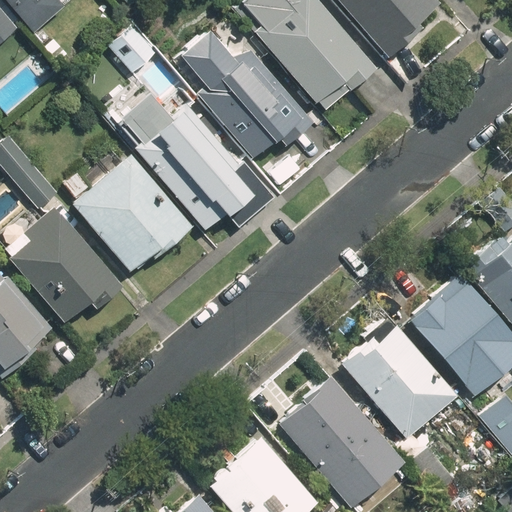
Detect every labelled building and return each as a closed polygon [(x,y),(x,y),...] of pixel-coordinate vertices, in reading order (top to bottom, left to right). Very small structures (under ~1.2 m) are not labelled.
[(0,0),(0,5),(26,34),(64,0),(0,0)] [(117,0),(126,12),(141,0),(117,0)] [(365,66),(308,0),(236,0),(230,5),(250,29),(246,32),(313,111),(365,66)] [(327,0),(402,85),(422,67),(399,41),(414,28),(409,23),(430,4),(425,0),(327,0)] [(0,37),(9,30),(0,20),(0,37)] [(125,24),(100,45),(126,75),(151,54),(125,24)] [(185,94),(242,159),(245,156),(255,167),(276,148),(303,125),(233,43),(221,53),(200,29),(166,58),(192,88),(185,94)] [(105,124),(195,230),(245,188),(174,105),(153,123),(133,100),(105,124)] [(50,192),(0,133),(0,173),(31,209),(50,192)] [(294,167),(282,153),(262,172),(274,186),(294,167)] [(180,228),(116,156),(81,187),(70,175),(57,187),(69,201),(61,207),(120,274),(144,252),(148,256),(180,228)] [(511,207),(494,187),(476,203),(498,229),(511,217),(511,207)] [(112,287),(42,210),(0,248),(0,262),(56,325),(79,303),(86,311),(112,287)] [(498,239),(492,233),(452,269),(511,336),(511,233),(508,229),(498,239)] [(511,346),(450,275),(397,321),(462,395),(511,351),(511,346)] [(42,330),(0,284),(0,374),(27,349),(25,346),(42,330)] [(330,362),(395,438),(445,394),(380,319),(330,362)] [(317,375),(264,421),(340,507),(393,460),(317,375)] [(511,402),(499,389),(469,416),(511,462),(511,402)] [(246,435),(194,483),(220,511),(288,511),(303,499),(246,435)] [(456,511),(470,500),(417,445),(401,461),(449,511),(456,511)] [(511,511),(511,477),(489,499),(500,511),(511,511)] [(199,511),(184,496),(166,511),(199,511)]
